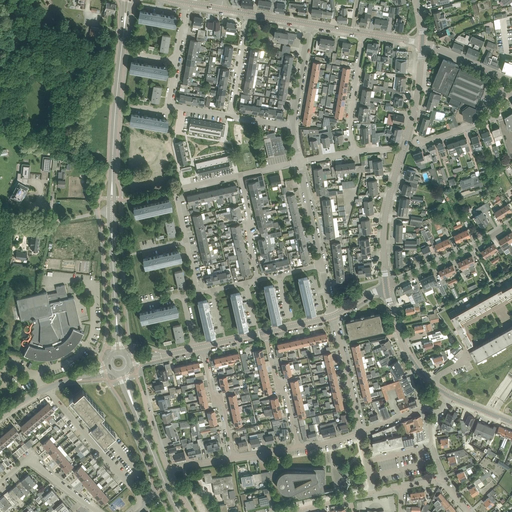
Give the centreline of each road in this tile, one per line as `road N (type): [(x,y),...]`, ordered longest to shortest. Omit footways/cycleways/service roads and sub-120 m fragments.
road 1 (tertiary): [(385,288),(385,214),(418,92),(422,43)]
road 2 (secondary): [(112,187),(124,27)]
road 3 (residential): [(141,500),(48,387)]
road 4 (residential): [(385,288),(511,222)]
road 5 (tertiary): [(450,397),(408,354),(385,288)]
road 6 (residential): [(0,483),(28,459),(96,511)]
road 7 (residential): [(298,447),(264,332)]
